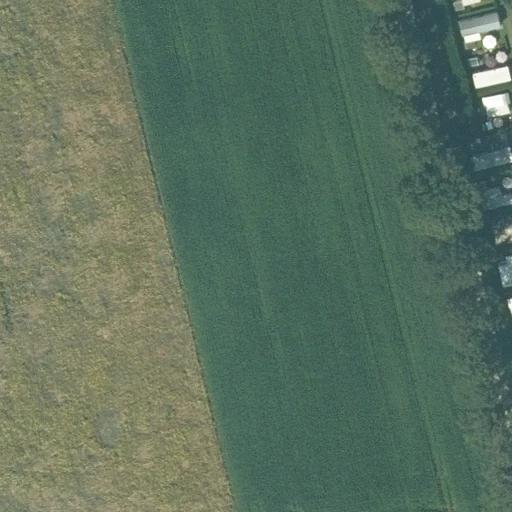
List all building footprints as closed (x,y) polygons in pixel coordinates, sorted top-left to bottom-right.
[(463,18),(466,37),(505,30),(502,11),(463,18)] [(479,87),(511,77),(511,62),(511,60),(474,72),(479,87)] [(497,94),(482,98),(487,116),(502,112),(497,94)] [(511,145),(506,128),(481,137),(491,165),(511,157),(511,145)] [(511,188),(498,192),(500,203),(511,200),(511,188)] [(511,253),(499,257),(505,284),(511,282),(511,253)]
